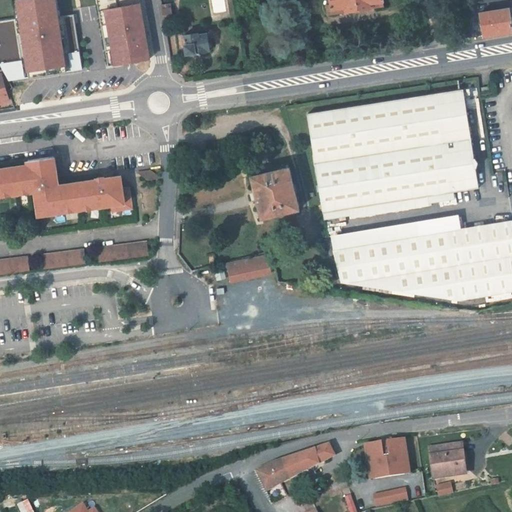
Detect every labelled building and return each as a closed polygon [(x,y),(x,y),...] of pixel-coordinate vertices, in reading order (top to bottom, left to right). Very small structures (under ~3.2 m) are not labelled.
[(63,0),(18,0),(22,18),(0,21),(0,51),(15,79),(74,70),(63,0)] [(140,0),(101,0),(114,66),(152,59),(140,0)] [(330,0),(331,5),(326,5),(328,15),(358,10),(356,0),(330,0)] [(383,2),(382,0),(356,0),(358,10),(370,8),(369,4),(383,2)] [(170,4),(161,5),(164,21),(173,20),(170,4)] [(484,36),(511,31),(511,23),(510,9),(480,13),(484,36)] [(199,33),(184,35),(187,54),(195,52),(195,54),(207,52),(207,51),(210,51),(207,33),(199,35),(199,33)] [(77,67),(85,67),(84,51),(75,51),(77,67)] [(0,104),(9,101),(2,77),(0,77),(0,104)] [(463,89),(308,114),(323,213),(454,192),(479,188),(476,168),(477,168),(478,162),(475,158),(474,158),(463,89)] [(97,178),(97,180),(58,186),(57,179),(52,179),(49,157),(28,161),(29,165),(0,169),(0,197),(2,197),(1,193),(15,190),(29,188),(30,193),(38,191),(39,200),(36,201),(38,212),(45,211),(46,215),(65,212),(64,208),(78,206),(92,204),(93,208),(111,205),(112,211),(132,208),(129,187),(123,188),(121,176),(112,177),(104,179),(104,177),(97,178)] [(272,172),(252,176),(262,218),(282,214),(295,210),(300,209),(288,164),(271,169),(272,172)] [(160,178),(150,171),(139,173),(148,180),(160,178)] [(454,192),(323,213),(325,220),(351,216),(351,218),(429,206),(429,203),(455,199),(454,192)] [(295,210),(282,214),(290,248),(304,244),(295,210)] [(342,284),(460,303),(511,293),(511,223),(334,252),(342,284)] [(149,256),(147,242),(98,249),(100,262),(149,256)] [(86,264),(84,250),(42,256),(44,269),(86,264)] [(271,273),(268,256),(228,264),(223,265),(224,269),(229,268),(232,282),(271,273)] [(0,261),(0,275),(30,271),(28,258),(0,261)] [(367,479),(409,473),(403,436),(362,442),(367,479)] [(432,448),(433,456),(461,452),(460,444),(432,448)] [(294,467),(298,475),(334,456),(329,445),(288,459),(291,469),(294,467)] [(433,473),(446,471),(446,474),(466,471),(463,452),(461,452),(433,456),(431,456),(433,473)] [(257,472),(266,492),(298,475),(294,467),(291,469),(288,459),(273,464),(257,472)] [(450,481),(434,484),(436,496),(452,493),(450,481)] [(14,499),(2,501),(4,510),(16,507),(14,499)] [(19,505),(21,511),(35,511),(31,500),(19,505)]
